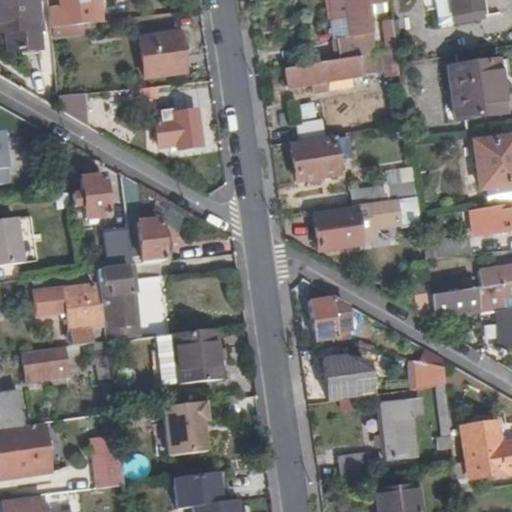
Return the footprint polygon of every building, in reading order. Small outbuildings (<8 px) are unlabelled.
[(39,46),(34,0),(0,0),(0,31),(4,31),(6,50),(39,46)] [(59,0),(61,10),(48,11),(50,30),(80,26),(94,25),(90,0),(59,0)] [(346,0),(333,0),(336,19),(349,18),(346,0)] [(336,40),(339,60),(358,57),(372,55),(377,54),(370,14),(374,14),(372,6),(383,4),(382,0),(346,0),(349,18),(352,37),(336,40)] [(449,22),(445,0),(430,0),(435,24),(449,22)] [(445,0),(449,22),(477,18),(474,0),(445,0)] [(387,52),(395,51),(390,21),(382,22),(387,52)] [(50,30),(51,42),(82,38),(80,26),(50,30)] [(185,48),(183,33),(139,41),(145,80),(183,74),(179,50),(185,48)] [(398,77),(397,65),(395,51),(387,52),(382,53),(386,78),(398,77)] [(358,57),(361,77),(375,75),(372,55),(358,57)] [(339,60),(284,69),(287,90),(308,86),(310,95),(325,93),(324,84),(361,77),(358,57),(339,60)] [(456,122),(506,114),(497,62),(449,70),(456,122)] [(56,99),(57,112),(73,120),(70,98),(56,99)] [(193,113),(173,115),(172,112),(159,114),(160,124),(154,125),(157,148),(176,146),(177,151),(199,148),(193,113)] [(296,126),(298,143),(325,138),(322,122),(296,126)] [(397,139),(406,137),(405,126),(395,127),(397,139)] [(511,186),(511,139),(472,145),(478,191),(511,186)] [(345,140),(332,142),(336,163),(348,162),(345,140)] [(336,163),(332,142),(290,148),(295,182),(338,176),(336,163)] [(0,183),(11,182),(10,176),(3,176),(0,144),(0,183)] [(69,179),(65,152),(55,153),(57,180),(69,179)] [(106,222),(102,181),(79,184),(84,225),(106,222)] [(416,200),(413,184),(387,188),(389,203),(395,203),(416,200)] [(431,198),(416,200),(419,221),(434,218),(431,198)] [(395,203),(398,227),(399,233),(420,230),(419,221),(416,200),(395,203)] [(389,203),(350,209),(351,213),(313,219),(318,253),(360,248),(360,243),(372,241),(370,231),(398,227),(395,203),(389,203)] [(511,205),(468,213),(473,240),(511,233),(511,205)] [(16,220),(0,222),(0,267),(21,266),(16,220)] [(140,268),(163,265),(159,224),(136,227),(140,268)] [(132,269),(126,235),(102,238),(105,272),(132,269)] [(425,262),(470,257),(468,242),(422,247),(425,262)] [(409,268),(413,297),(427,295),(422,266),(409,268)] [(436,267),(425,268),(427,283),(438,281),(436,267)] [(511,284),(511,268),(484,273),(485,289),(511,284)] [(95,274),(104,345),(134,341),(129,299),(136,298),(132,269),(105,272),(95,274)] [(511,284),(485,289),(474,291),(477,313),(477,315),(487,313),(502,311),(500,300),(511,298),(511,284)] [(65,314),(68,350),(77,349),(90,347),(88,331),(100,330),(97,310),(95,310),(92,288),(62,292),(65,314)] [(477,313),(474,291),(430,299),(432,316),(432,319),(477,313)] [(62,292),(39,295),(41,316),(65,314),(62,292)] [(39,295),(30,296),(33,317),(41,316),(39,295)] [(413,297),(417,318),(432,316),(430,299),(429,296),(427,295),(413,297)] [(314,343),(335,340),(334,334),(340,333),(339,324),(348,322),(345,307),(330,298),(307,302),(314,343)] [(511,310),(511,298),(500,300),(502,311),(511,310)] [(511,310),(502,311),(487,313),(490,341),(511,354),(511,310)] [(188,334),(205,332),(204,326),(187,329),(188,334)] [(223,380),(215,331),(205,332),(188,334),(171,336),(178,386),(223,380)] [(164,387),(178,386),(171,336),(156,338),(164,387)] [(107,383),(102,346),(92,347),(98,384),(107,383)] [(68,350),(64,350),(64,353),(65,364),(78,362),(77,349),(68,350)] [(441,369),(441,360),(424,351),(417,364),(427,366),(441,369)] [(65,364),(64,353),(22,357),(25,386),(67,381),(65,364)] [(335,381),(338,400),(361,397),(354,357),(345,358),(344,353),(315,357),(316,364),(320,384),(335,381)] [(312,384),(320,384),(316,364),(310,365),(312,384)] [(443,385),(441,369),(427,366),(430,387),(443,385)] [(0,397),(0,431),(20,429),(19,421),(20,421),(17,395),(0,397)] [(407,401),(377,406),(380,424),(390,423),(395,459),(414,456),(407,401)] [(204,406),(161,412),(168,459),(205,455),(201,425),(205,424),(204,406)] [(511,443),(496,446),(493,425),(460,429),(467,480),(511,474),(511,443)] [(47,476),(42,427),(20,429),(0,431),(0,471),(21,470),(22,478),(47,476)] [(122,488),(116,438),(88,441),(94,492),(122,488)] [(438,453),(450,451),(449,438),(436,440),(438,453)] [(334,461),(337,482),(370,478),(368,457),(334,461)] [(171,482),(137,486),(140,511),(174,506),(171,482)] [(416,511),(413,487),(374,492),(377,511),(416,511)] [(42,511),(40,498),(1,502),(1,511),(42,511)]
